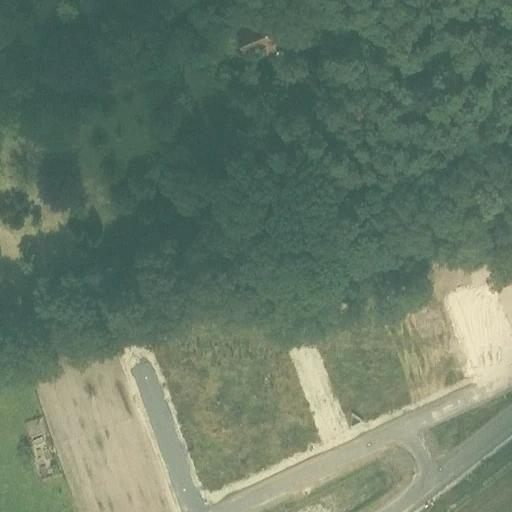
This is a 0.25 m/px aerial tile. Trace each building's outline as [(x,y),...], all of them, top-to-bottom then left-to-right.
[(224,0),(214,0),(183,14),(201,53),(240,35),(224,0)] [(240,22),(251,48),(292,31),(281,5),(240,22)] [(454,309),(475,362),(511,347),(511,330),(497,292),(454,309)] [(401,338),(418,386),(450,375),(433,327),(401,338)] [(207,330),(160,345),(171,381),(218,366),(207,330)] [(331,360),(351,418),(390,405),(383,384),(396,380),(384,346),(369,351),(372,362),(355,368),(351,354),(331,360)] [(72,378),(66,379),(79,422),(132,407),(119,362),(106,366),(102,352),(67,362),(72,378)] [(214,427),(191,435),(207,483),(221,478),(219,474),(239,468),(238,465),(255,459),(245,427),(217,437),(214,427)] [(511,454),(494,469),(511,490),(511,454)]
